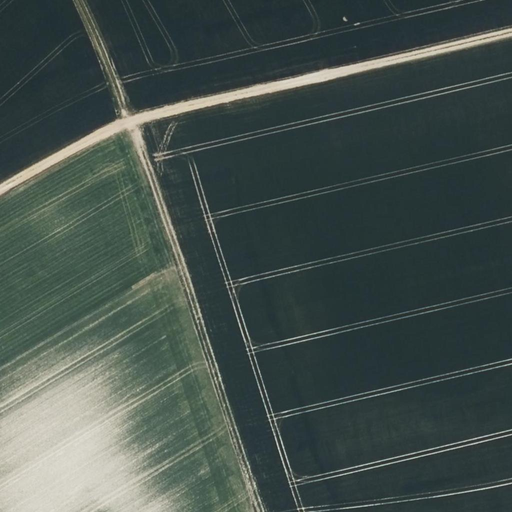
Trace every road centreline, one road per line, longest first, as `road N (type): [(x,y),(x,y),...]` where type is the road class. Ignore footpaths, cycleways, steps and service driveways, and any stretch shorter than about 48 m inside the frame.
road 1 (track): [(511,31),(133,118),(77,0)]
road 2 (track): [(133,118),(260,511)]
road 3 (track): [(133,118),(0,196)]
